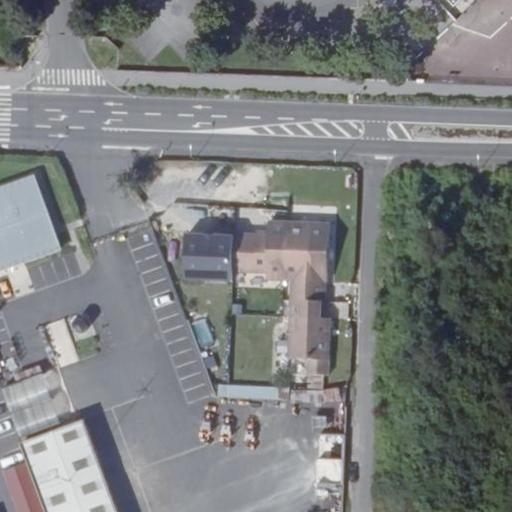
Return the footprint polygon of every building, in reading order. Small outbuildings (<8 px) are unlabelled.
[(35,173),(0,185),(0,267),(61,246),(35,173)] [(331,218),(268,215),(268,236),(235,235),(235,238),(188,236),(187,271),(186,282),(233,283),(234,273),(266,274),(266,285),(297,286),(297,301),(287,301),(287,357),(311,358),(311,373),(330,373),(333,315),(327,315),(331,218)] [(63,319),(44,326),(59,367),(78,360),(63,319)] [(200,348),(212,345),(205,321),(193,325),(200,348)] [(222,386),(221,397),(277,399),(278,388),(222,386)] [(57,511),(128,511),(97,426),(34,449),(57,511)] [(342,490),(343,460),(318,460),(317,489),(342,490)] [(19,511),(46,511),(32,472),(8,481),(19,511)]
